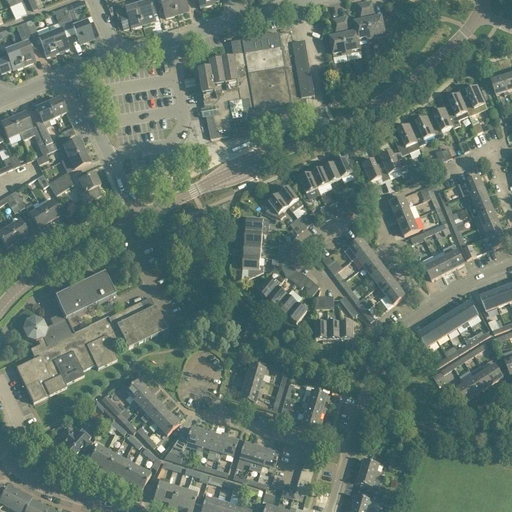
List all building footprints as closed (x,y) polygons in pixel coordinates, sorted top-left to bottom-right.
[(5,0),(10,9),(21,4),(19,0),(5,0)] [(30,0),(28,1),(33,12),(43,8),(39,0),(30,0)] [(136,7),(142,27),(154,24),(148,4),(154,2),(153,0),(140,0),(135,2),(136,7)] [(177,17),(171,0),(160,0),(159,0),(165,20),(177,17)] [(184,0),(171,0),(177,17),(188,13),(185,1),(184,0)] [(196,0),(200,10),(214,6),(214,4),(218,2),(217,0),(196,0)] [(372,3),(365,4),(372,41),(373,44),(374,50),(378,49),(377,46),(379,46),(378,40),(386,38),(382,18),(375,19),(372,3)] [(21,4),(10,9),(15,21),(27,15),(21,4)] [(361,22),(354,24),(356,34),(357,34),(359,46),(360,46),(373,44),(372,41),(365,4),(358,6),(361,22)] [(72,7),(62,10),(67,24),(71,23),(72,25),(77,23),(73,13),(74,13),(72,7)] [(130,30),(131,31),(142,27),(136,7),(115,13),(118,21),(120,20),(123,32),(130,30)] [(384,12),(388,19),(393,16),(389,9),(384,12)] [(62,10),(55,13),(60,27),(67,24),(62,10)] [(339,20),(348,56),(349,62),(362,59),(361,53),(360,46),(359,46),(357,34),(356,34),(350,35),(347,18),(339,20)] [(334,59),(348,56),(339,20),(333,21),(336,38),(330,39),(334,59)] [(33,22),(26,25),(32,42),(33,41),(38,39),(39,39),(37,33),(33,22)] [(72,28),(76,37),(80,47),(94,41),(87,22),(72,28)] [(27,44),(15,48),(23,68),(35,64),(31,52),(36,50),(32,42),(26,25),(17,28),(22,42),(26,40),(27,44)] [(65,42),(61,31),(49,35),(57,55),(69,51),(65,42)] [(245,120),(257,118),(308,110),(306,101),(315,99),(306,44),(293,46),(291,34),(279,36),(279,35),(243,41),(243,42),(232,44),(234,60),(210,64),(211,70),(199,72),(206,110),(201,111),(202,114),(203,119),(207,118),(211,141),(247,135),(245,120)] [(57,55),(49,35),(39,39),(38,39),(46,59),(57,55)] [(23,68),(15,48),(5,52),(7,57),(8,59),(6,60),(5,59),(0,60),(0,72),(1,76),(12,71),(13,72),(23,68)] [(359,78),(358,74),(351,75),(353,82),(359,78)] [(511,75),(503,79),(508,93),(511,92),(511,75)] [(508,93),(503,79),(497,81),(496,77),(490,79),(496,97),(504,94),(505,98),(509,96),(508,93)] [(468,97),(462,100),(468,114),(467,115),(469,118),(469,119),(477,116),(487,111),(485,106),(486,106),(477,87),(466,92),(468,97)] [(452,108),(445,111),(451,126),(452,126),(453,129),(454,131),(461,128),(459,122),(469,118),(467,115),(468,114),(462,100),(460,95),(448,100),(452,108)] [(59,100),(47,105),(54,120),(66,115),(59,100)] [(54,120),(47,105),(36,110),(43,126),(54,120)] [(437,123),(430,126),(435,137),(436,141),(444,138),(442,134),(453,129),(452,126),(451,126),(445,111),(434,116),(437,123)] [(22,142),(34,137),(25,115),(13,120),(19,136),(22,142)] [(419,131),(413,133),(412,134),(417,145),(416,145),(418,150),(420,149),(426,146),(424,142),(435,137),(430,126),(427,118),(416,124),(419,131)] [(19,136),(13,120),(1,125),(8,141),(19,136)] [(472,126),(473,127),(477,136),(484,133),(479,123),(472,126)] [(394,140),(401,157),(402,159),(420,151),(420,149),(418,150),(416,145),(417,145),(412,134),(413,133),(410,126),(398,131),(401,137),(394,140)] [(75,136),(72,130),(61,135),(64,141),(75,136)] [(64,149),(69,160),(84,153),(82,148),(83,147),(84,146),(81,141),(80,141),(79,141),(78,141),(66,147),(63,148),(64,149)] [(460,145),(464,155),(470,152),(466,142),(460,145)] [(44,143),(38,146),(43,157),(46,156),(49,155),(44,143)] [(448,150),(442,153),(441,152),(436,154),(439,160),(432,163),(429,157),(424,160),(429,171),(453,160),(448,150)] [(84,153),(69,160),(61,163),(67,175),(89,164),(91,164),(91,162),(89,157),(87,157),(86,158),(84,153)] [(389,177),(391,182),(404,176),(407,184),(412,181),(409,175),(409,173),(402,159),(400,155),(394,157),(392,153),(380,158),(384,166),(389,177)] [(49,162),(46,156),(43,157),(36,160),(39,167),(49,162)] [(15,157),(9,160),(14,171),(20,168),(15,157)] [(6,168),(0,170),(0,176),(7,173),(8,173),(14,171),(9,160),(3,162),(6,168)] [(339,160),(334,163),(342,180),(353,175),(347,160),(340,163),(339,160)] [(389,177),(384,166),(377,169),(374,161),(363,166),(371,185),(373,190),(386,185),(390,195),(396,193),(391,182),(389,177)] [(330,167),(323,170),(330,185),(342,180),(334,163),(329,165),(330,167)] [(409,175),(412,181),(413,181),(415,185),(430,179),(425,169),(409,175)] [(316,171),(311,173),(319,191),(321,196),(333,191),(330,185),(323,170),(317,173),(316,171)] [(319,191),(311,173),(306,175),(307,178),(300,181),(307,196),(319,191)] [(77,191),(79,195),(84,204),(101,196),(98,189),(100,188),(95,175),(79,182),(83,189),(81,190),(80,189),(77,191)] [(42,191),(44,190),(49,187),(48,186),(42,177),(36,180),(42,191)] [(463,198),(470,196),(484,190),(479,178),(458,187),(463,198)] [(58,180),(48,186),(49,187),(52,192),(62,186),(58,180)] [(55,198),(56,198),(65,192),(62,186),(52,192),(55,198)] [(426,203),(432,200),(436,199),(431,187),(427,189),(421,192),(426,203)] [(282,191),(277,194),(289,209),(289,208),(293,214),(303,207),(295,196),(293,193),(290,190),(289,189),(284,193),(282,191)] [(470,196),(474,207),(488,201),(484,190),(470,196)] [(17,193),(10,197),(16,207),(23,203),(17,193)] [(289,209),(277,194),(273,197),(275,200),(269,204),(272,209),(266,214),(281,221),(286,217),(283,213),(289,209)] [(439,195),(443,207),(448,205),(443,194),(439,195)] [(350,198),(355,210),(366,205),(362,196),(357,199),(356,196),(355,196),(350,198)] [(10,197),(0,202),(0,208),(8,204),(11,210),(16,207),(10,197)] [(355,210),(350,198),(344,201),(349,212),(355,210)] [(50,199),(39,206),(50,224),(61,217),(58,213),(63,209),(60,204),(56,207),(53,201),(51,202),(50,199)] [(390,204),(395,216),(409,210),(404,199),(390,204)] [(432,200),(436,211),(440,210),(436,199),(432,200)] [(473,220),(474,220),(493,212),(488,201),(474,207),(469,209),(474,219),(473,220)] [(332,206),(327,208),(332,220),(343,215),(338,203),(332,206)] [(50,224),(39,206),(38,204),(33,207),(32,205),(26,209),(39,230),(40,231),(41,232),(45,229),(46,228),(45,227),(50,224)] [(443,207),(448,218),(452,216),(451,214),(454,213),(450,204),(448,205),(443,207)] [(400,227),(414,221),(420,218),(415,207),(409,210),(395,216),(400,227)] [(332,220),(327,208),(320,211),(326,223),(332,220)] [(440,210),(436,211),(441,223),(445,221),(440,210)] [(478,231),(484,229),(498,223),(493,212),(474,220),(478,231)] [(448,218),(453,229),(457,227),(455,222),(461,219),(459,213),(452,216),(448,218)] [(304,214),(299,219),(307,229),(318,221),(313,215),(308,219),(304,214)] [(299,219),(294,222),(302,233),(307,229),(299,219)] [(244,228),(243,233),(262,235),(269,235),(270,222),(257,221),(247,220),(246,228),(244,228)] [(414,221),(400,227),(404,238),(418,232),(414,221)] [(302,233),(294,222),(289,226),(298,237),(302,233)] [(20,223),(9,230),(17,243),(28,237),(20,223)] [(484,229),(488,240),(502,234),(498,223),(484,229)] [(445,226),(435,230),(437,235),(447,230),(446,230),(449,229),(447,225),(445,226)] [(453,229),(457,240),(461,238),(459,234),(466,231),(463,225),(457,227),(453,229)] [(17,243),(9,230),(0,234),(0,239),(6,250),(17,243)] [(435,230),(423,235),(425,239),(437,235),(435,230)] [(246,239),(245,246),(261,247),(262,235),(243,233),(243,239),(246,239)] [(502,234),(488,240),(493,251),(507,245),(502,234)] [(425,239),(423,235),(411,240),(414,247),(424,242),(423,240),(425,239)] [(279,243),(279,249),(292,250),(292,244),(291,244),(291,237),(286,236),(286,243),(279,243)] [(457,240),(462,251),(466,249),(461,238),(457,240)] [(350,250),(357,259),(369,250),(362,240),(350,250)] [(242,253),(242,258),(260,260),(261,247),(245,246),(245,253),(242,253)] [(411,247),(406,250),(409,256),(415,253),(411,247)] [(466,249),(462,251),(467,262),(477,258),(472,247),(466,249)] [(279,255),(278,261),(291,262),(291,256),(292,250),(279,249),(278,255),(279,255)] [(357,259),(364,269),(376,260),(369,250),(357,259)] [(457,253),(446,258),(453,272),(464,266),(457,253)] [(260,260),(242,258),(241,264),(244,264),(243,272),(249,272),(248,281),(264,274),(264,268),(259,267),(260,260)] [(334,277),(341,272),(343,270),(336,260),(333,263),(329,258),(323,262),(334,277)] [(446,258),(436,263),(443,277),(453,272),(446,258)] [(368,281),(372,278),(384,269),(376,260),(364,269),(361,272),(368,281)] [(282,268),(283,269),(294,269),(295,263),(291,262),(278,261),(272,261),(272,273),(282,268)] [(443,277),(436,263),(425,269),(432,283),(443,277)] [(283,269),(287,279),(297,274),(294,269),(283,269)] [(372,278),(379,288),(391,279),(384,269),(372,278)] [(340,284),(341,287),(346,284),(342,279),(345,277),(341,272),(334,277),(340,284)] [(292,283),(296,286),(304,277),(300,273),(298,275),(297,274),(287,279),(292,282),(292,283)] [(55,299),(59,307),(63,317),(58,320),(57,318),(50,321),(53,327),(47,329),(43,321),(34,318),(26,322),(22,332),(27,340),(36,343),(38,343),(40,347),(30,351),(35,361),(16,370),(33,405),(67,389),(65,387),(84,378),(82,374),(95,367),(98,371),(108,367),(117,362),(110,348),(124,342),(128,351),(167,332),(156,308),(155,309),(150,299),(108,320),(108,319),(89,328),(89,329),(75,336),(67,321),(115,298),(104,275),(55,299)] [(266,304),(278,290),(285,281),(281,277),(275,280),(271,285),(268,282),(258,294),(264,299),(262,301),(266,304)] [(305,287),(309,292),(315,285),(310,281),(304,277),(296,286),(302,291),(305,287)] [(503,285),(511,282),(510,277),(501,281),(503,285)] [(379,288),(386,297),(398,288),(391,279),(379,288)] [(341,287),(349,296),(353,293),(351,290),(346,284),(341,287)] [(315,285),(306,296),(311,300),(320,289),(315,285)] [(511,287),(503,290),(509,305),(511,303),(511,287)] [(398,288),(386,297),(381,302),(388,311),(394,307),(406,298),(398,288)] [(272,305),(277,310),(287,298),(278,290),(266,304),(270,307),(272,305)] [(503,290),(492,295),(498,309),(509,305),(503,290)] [(349,296),(356,306),(360,302),(353,293),(349,296)] [(498,309),(492,295),(481,299),(486,314),(498,309)] [(281,317),(285,320),(297,306),(287,298),(277,310),(283,315),(281,317)] [(358,316),(345,298),(340,302),(353,320),(358,316)] [(363,315),(371,309),(364,299),(360,302),(356,306),(363,315)] [(470,304),(460,311),(468,324),(478,317),(470,304)] [(297,306),(285,320),(290,324),(291,322),(297,327),(307,315),(297,306)] [(363,315),(367,320),(372,316),(375,321),(378,319),(371,309),(363,315)] [(460,311),(449,317),(457,330),(462,327),(465,331),(470,328),(468,324),(460,311)] [(372,316),(367,320),(371,325),(375,321),(372,316)] [(449,317),(439,323),(447,337),(457,330),(449,317)] [(507,332),(505,327),(503,328),(500,329),(496,323),(495,321),(489,325),(493,332),(494,337),(507,332)] [(439,323),(429,330),(437,343),(447,337),(439,323)] [(340,325),(328,326),(328,344),(335,344),(335,342),(341,342),(340,325)] [(353,325),(340,325),(341,342),(348,341),(348,344),(354,344),(353,325)] [(328,344),(328,326),(315,326),(315,342),(323,342),(323,345),(328,344)] [(437,343),(429,330),(418,336),(427,349),(437,343)] [(484,332),(476,337),(480,344),(491,337),(488,334),(486,335),(484,332)] [(509,340),(508,336),(496,340),(491,342),(493,346),(509,340)] [(466,343),(468,346),(470,350),(480,344),(476,337),(466,343)] [(488,344),(472,354),(474,357),(490,348),(488,344)] [(468,346),(458,353),(460,356),(470,350),(468,346)] [(444,354),(447,359),(450,363),(460,356),(458,353),(455,348),(444,354)] [(511,352),(503,356),(506,363),(505,363),(510,377),(511,376),(511,352)] [(472,354),(462,360),(464,364),(474,357),(472,354)] [(450,363),(447,359),(437,366),(439,369),(450,363)] [(462,360),(452,366),(454,370),(464,364),(462,360)] [(259,361),(258,367),(269,371),(271,365),(259,361)] [(492,362),(481,369),(493,386),(503,380),(495,367),(492,362)] [(454,370),(452,366),(441,373),(444,377),(454,370)] [(243,378),(246,379),(261,383),(263,378),(266,379),(268,372),(250,367),(248,373),(245,372),(243,378)] [(471,375),(472,375),(482,393),(493,386),(481,369),(481,368),(471,375)] [(472,375),(462,382),(472,399),(482,393),(472,375)] [(240,390),(243,391),(258,395),(260,389),(262,390),(264,384),(261,383),(246,379),(245,385),(242,384),(240,390)] [(472,399),(462,382),(451,388),(454,393),(462,406),(472,399)] [(131,404),(131,405),(145,392),(148,390),(144,386),(141,388),(137,383),(123,396),(127,400),(125,401),(130,406),(131,404)] [(277,397),(276,401),(280,402),(284,390),(280,389),(277,388),(274,396),(277,397)] [(258,395),(243,391),(241,397),(238,396),(237,401),(255,407),(256,401),(259,402),(261,396),(258,395)] [(131,405),(140,414),(156,399),(152,394),(150,397),(145,392),(131,405)] [(304,405),(307,406),(323,409),(324,404),(327,404),(329,399),(320,396),(311,393),(309,400),(306,399),(304,405)] [(102,403),(117,418),(120,415),(112,406),(113,405),(107,399),(102,403)] [(150,421),(162,410),(164,407),(160,403),(158,405),(154,401),(156,399),(140,414),(144,418),(146,416),(150,421)] [(285,399),(282,411),(286,412),(286,411),(292,412),(295,403),(289,402),(290,400),(285,399)] [(96,402),(87,409),(92,416),(95,414),(100,418),(106,412),(96,402)] [(301,416),(304,417),(319,421),(321,415),(324,416),(326,410),(323,409),(307,406),(306,411),(302,410),(301,416)] [(154,433),(156,431),(172,416),(168,412),(166,414),(162,410),(150,421),(148,423),(152,427),(150,429),(154,433)] [(286,412),(282,411),(279,422),(283,423),(287,424),(288,420),(290,415),(286,413),(286,412)] [(117,418),(125,427),(129,424),(120,415),(117,418)] [(172,416),(156,431),(160,435),(162,433),(167,438),(181,425),(172,416)] [(319,421),(304,417),(302,423),(299,422),(297,428),(316,433),(318,427),(321,428),(322,422),(319,421)] [(111,427),(117,432),(121,429),(115,423),(111,427)] [(134,436),(136,433),(137,433),(129,424),(125,427),(134,436)] [(77,432),(74,435),(67,429),(58,440),(67,448),(64,451),(73,459),(81,450),(85,454),(92,446),(88,442),(91,439),(82,431),(79,434),(77,432)] [(121,429),(117,432),(123,437),(126,434),(121,429)] [(190,450),(197,452),(203,431),(198,429),(197,432),(191,430),(188,439),(181,437),(173,449),(182,452),(185,449),(190,450)] [(136,433),(145,442),(149,439),(140,430),(137,433),(136,433)] [(208,456),(215,435),(209,433),(208,436),(203,434),(203,431),(197,452),(202,454),(203,451),(209,453),(208,456)] [(220,459),(226,438),(221,436),(220,439),(214,438),(215,435),(208,456),(213,457),(214,454),(220,456),(220,459)] [(127,440),(133,446),(136,442),(130,437),(127,440)] [(226,438),(220,459),(218,464),(230,467),(233,460),(238,442),(233,440),(232,443),(226,441),(226,438)] [(149,439),(145,442),(153,451),(157,447),(149,439)] [(136,442),(133,446),(139,451),(142,447),(136,442)] [(244,466),(250,468),(251,465),(255,450),(249,448),(250,445),(244,443),(239,462),(236,471),(243,473),(244,466)] [(261,471),(262,468),(266,453),(261,451),(261,448),(256,447),(255,450),(251,465),(250,468),(249,470),(255,472),(256,470),(261,471)] [(93,465),(98,468),(106,453),(97,448),(87,466),(92,468),(93,465)] [(142,454),(148,459),(151,456),(145,450),(142,454)] [(266,453),(262,468),(268,470),(267,473),(273,475),(276,466),(279,457),(272,455),(273,452),(267,450),(266,453)] [(101,473),(105,475),(115,458),(106,453),(98,468),(103,470),(101,473)] [(306,455),(304,461),(317,465),(318,459),(306,455)] [(151,456),(148,459),(154,464),(151,470),(157,472),(161,463),(151,456)] [(164,461),(191,469),(193,465),(167,457),(164,461)] [(111,475),(116,477),(124,463),(115,458),(105,475),(110,477),(111,475)] [(304,461),(303,467),(315,471),(317,465),(304,461)] [(363,468),(361,474),(379,480),(381,474),(378,473),(379,467),(362,462),(360,467),(363,468)] [(119,482),(123,485),(132,467),(124,463),(116,477),(120,480),(119,482)] [(389,470),(401,474),(403,468),(391,464),(389,470)] [(216,472),(214,476),(227,480),(228,475),(224,474),(226,468),(219,466),(217,472),(216,472)] [(129,484),(133,487),(141,472),(132,467),(123,485),(127,487),(129,484)] [(303,467),(301,473),(313,476),(315,471),(303,467)] [(141,472),(133,487),(138,489),(137,492),(141,494),(150,477),(141,472)] [(207,485),(207,484),(209,478),(194,473),(192,478),(199,480),(198,483),(207,485)] [(301,473),(299,478),(311,482),(313,476),(301,473)] [(379,480),(361,474),(359,481),(356,480),(354,485),(372,491),(373,490),(378,491),(379,485),(377,485),(379,480)] [(233,481),(245,485),(246,480),(234,477),(233,481)] [(221,489),(222,487),(223,482),(209,478),(207,484),(221,489)] [(299,478),(297,484),(310,488),(311,482),(299,478)] [(160,480),(159,486),(155,497),(153,504),(157,506),(158,503),(163,505),(168,489),(170,483),(160,480)] [(245,485),(256,488),(257,484),(246,480),(245,485)] [(222,487),(234,490),(235,485),(223,482),(222,487)] [(271,488),(283,492),(284,487),(272,483),(271,488)] [(257,484),(256,488),(268,492),(269,487),(257,484)] [(296,490),(298,491),(308,494),(310,488),(297,484),(296,490)] [(234,490),(245,494),(247,489),(235,485),(234,490)] [(293,502),(293,501),(294,497),(292,496),(293,490),(284,487),(283,492),(281,498),(293,502)] [(6,488),(5,492),(1,499),(4,507),(13,511),(25,511),(31,503),(32,501),(6,488)] [(168,509),(172,510),(178,491),(168,489),(163,505),(168,506),(168,509)] [(247,489),(245,494),(257,497),(258,492),(247,489)] [(295,495),(294,497),(293,501),(302,504),(304,498),(306,499),(308,494),(298,491),(296,490),(294,495),(295,495)] [(177,509),(182,510),(187,494),(178,491),(172,510),(177,511),(177,509)] [(382,493),(380,500),(392,503),(394,497),(382,493)] [(187,494),(182,510),(188,511),(187,511),(192,511),(197,497),(187,494)] [(226,511),(228,508),(229,505),(224,503),(225,499),(219,497),(218,501),(217,504),(214,511),(226,511)] [(355,504),(354,510),(358,511),(377,511),(378,511),(373,510),(370,509),(372,503),(354,498),(352,503),(355,504)] [(214,511),(217,504),(218,501),(212,499),(211,503),(205,501),(201,511),(214,511)] [(392,503),(380,500),(379,505),(390,508),(392,503)] [(48,511),(49,511),(31,503),(25,511),(48,511)]
